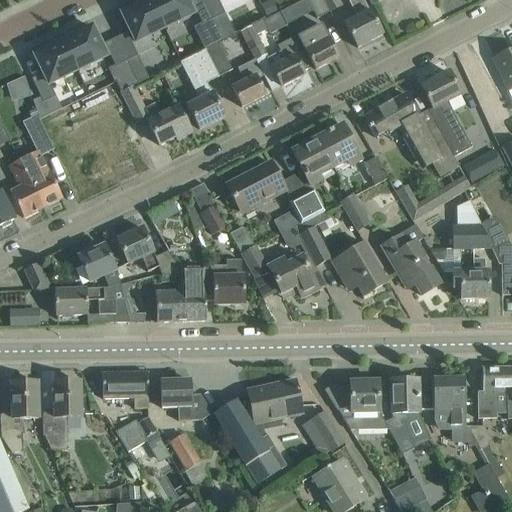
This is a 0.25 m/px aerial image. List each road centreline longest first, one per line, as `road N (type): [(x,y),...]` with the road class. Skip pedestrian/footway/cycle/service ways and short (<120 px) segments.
road 1 (residential): [(0,259),(511,7)]
road 2 (tertiary): [(0,351),(511,342)]
